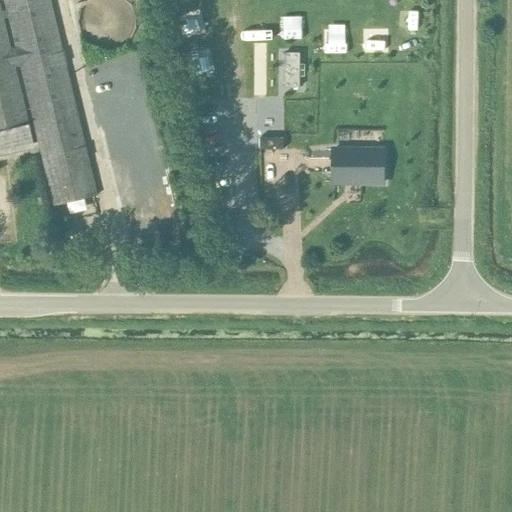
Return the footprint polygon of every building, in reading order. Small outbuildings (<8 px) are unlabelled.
[(21,65),(50,185),(55,205),(97,194),(50,0),(5,0),(18,50),(21,65)] [(0,129),(24,124),(29,122),(16,67),(11,48),(4,18),(2,11),(1,4),(0,3),(0,129)] [(395,17),(388,36),(407,42),(413,24),(395,17)] [(301,53),(284,53),(284,88),(301,88),(301,53)] [(260,137),(260,149),(284,149),(284,137),(260,137)] [(333,149),(333,182),(347,182),(347,177),(357,177),(357,182),(383,182),(384,150),(333,149)]
